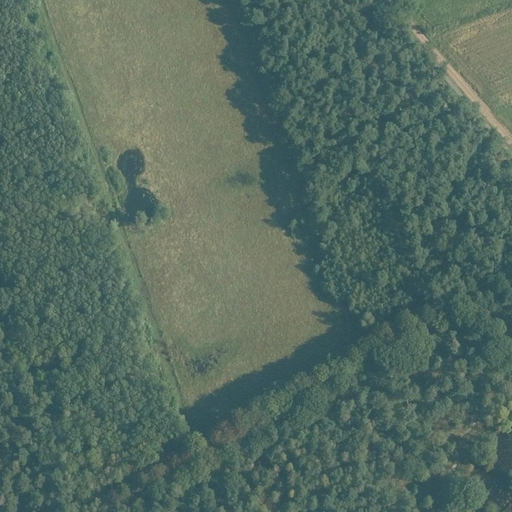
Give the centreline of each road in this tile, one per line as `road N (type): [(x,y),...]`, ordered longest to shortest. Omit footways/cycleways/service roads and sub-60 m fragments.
road 1 (unknown): [(32,0),(198,460)]
road 2 (track): [(511,270),(108,511)]
road 3 (track): [(511,144),(388,0)]
